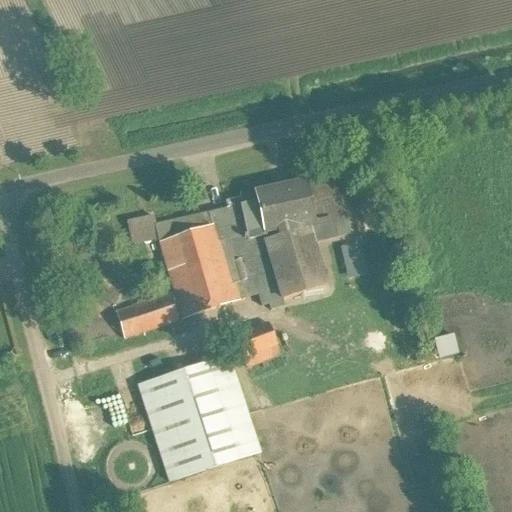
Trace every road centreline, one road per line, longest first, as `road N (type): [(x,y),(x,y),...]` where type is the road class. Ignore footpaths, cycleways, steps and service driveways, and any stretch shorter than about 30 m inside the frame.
road 1 (unclassified): [(511,82),(4,197)]
road 2 (residential): [(82,511),(4,197)]
